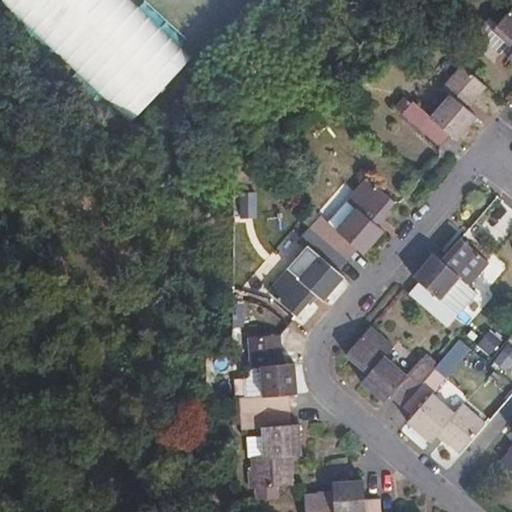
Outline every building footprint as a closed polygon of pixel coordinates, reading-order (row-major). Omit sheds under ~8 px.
[(131,0),(3,0),(1,2),(129,123),(191,58),(156,23),(131,0)] [(511,7),(497,26),(493,30),(511,48),(511,52),(509,55),(508,56),(511,60),(511,7)] [(511,48),(493,30),(497,26),(489,19),(476,32),(499,54),(503,50),(509,55),(511,52),(511,48)] [(402,96),(394,105),(438,146),(449,134),(456,140),(476,118),(467,109),(487,87),(463,66),(443,87),(449,93),(429,115),(413,100),(410,103),(402,96)] [(283,155),(275,143),(263,151),(271,163),(283,155)] [(319,217),(309,229),(346,261),(356,250),(363,255),(383,232),(375,224),(394,203),(366,178),(345,201),(354,209),(335,231),(319,217)] [(255,182),(246,193),(252,199),(262,189),(255,182)] [(346,261),(309,229),(300,239),(315,253),(295,276),(288,270),(268,291),(296,316),(316,294),(324,300),(343,278),(337,272),(346,261)] [(409,294),(447,328),(456,317),(458,315),(440,299),(459,278),(468,286),(489,263),(460,238),(441,260),(433,254),(413,276),(420,282),(409,294)] [(476,294),(468,286),(459,278),(440,299),(458,315),(476,294)] [(456,317),(447,328),(453,333),(462,323),(456,317)] [(390,396),(401,406),(434,369),(425,361),(422,358),(406,376),(385,357),(393,347),(370,327),(345,355),(368,375),(362,382),(384,402),(390,396)] [(479,347),(493,358),(506,341),(492,331),(479,347)] [(239,398),(239,402),(240,414),(290,410),(289,395),(297,393),(295,363),(282,364),(280,336),(245,338),(247,368),(260,368),(261,396),(239,398)] [(511,354),(504,350),(495,365),(510,373),(511,369),(511,354)] [(434,369),(442,376),(448,370),(430,355),(425,361),(434,369)] [(434,369),(401,406),(412,416),(407,422),(430,443),(434,437),(437,435),(438,435),(459,454),(485,424),(462,404),(453,414),(431,396),(446,379),(442,376),(434,369)] [(232,402),(232,426),(240,426),(240,414),(239,402),(232,402)] [(240,414),(240,426),(241,430),(262,429),(264,457),(252,458),(254,488),(278,487),(293,485),(291,457),(302,456),(299,425),(291,426),(290,410),(240,414)] [(511,449),(501,461),(511,470),(511,449)] [(380,511),(379,500),(364,500),(363,481),(333,483),(333,493),(304,496),(305,511),(380,511)] [(279,497),(278,487),(254,488),(255,499),(279,497)]
